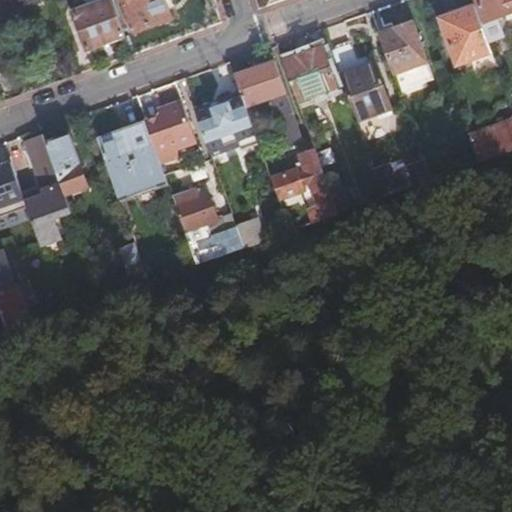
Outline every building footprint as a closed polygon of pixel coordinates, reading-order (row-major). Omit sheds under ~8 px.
[(0,0),(0,12),(35,0),(0,0)] [(93,0),(95,5),(89,8),(75,12),(89,49),(126,35),(113,0),(93,0)] [(124,0),(137,33),(171,20),(164,0),(124,0)] [(511,0),(479,0),(487,22),(505,16),(507,22),(511,20),(511,0)] [(407,4),(374,17),(396,76),(429,64),(407,4)] [(487,30),(478,7),(444,20),(461,64),(473,59),(479,74),(500,67),(494,52),(487,30)] [(354,46),(335,53),(360,121),(392,109),(376,66),(363,70),(354,46)] [(324,48),(285,64),(299,103),(339,88),(324,48)] [(279,116),(291,149),(306,143),(276,61),(236,76),(243,93),(248,108),(281,95),(287,114),(279,116)] [(213,103),(196,109),(215,161),(262,144),(248,108),(243,93),(228,98),(213,103)] [(184,99),(165,106),(157,108),(160,116),(146,121),(148,126),(159,156),(173,151),(199,142),(184,99)] [(511,120),(472,136),(482,161),(488,158),(511,149),(511,120)] [(159,156),(148,126),(102,143),(122,199),(168,182),(166,176),(159,156)] [(72,137),(50,144),(68,195),(90,187),(72,137)] [(50,144),(48,138),(30,144),(47,190),(27,197),(31,207),(44,246),(66,238),(59,217),(74,211),(68,195),(50,144)] [(312,209),(316,220),(339,211),(333,195),(317,152),(302,158),(308,174),(300,177),(298,169),(274,178),(284,205),(307,197),(305,191),(313,188),(320,207),(312,209)] [(377,168),(387,194),(434,178),(427,159),(396,170),(393,162),(377,168)] [(14,162),(0,167),(0,218),(31,207),(27,197),(14,162)] [(333,195),(339,211),(350,208),(360,204),(354,187),(333,195)] [(186,191),(190,201),(177,205),(197,262),(208,258),(204,248),(215,245),(209,230),(221,226),(209,194),(200,197),(196,188),(186,191)] [(245,244),(236,220),(233,211),(225,214),(231,231),(223,234),(229,250),(245,244)] [(258,213),(236,220),(245,244),(267,237),(258,213)] [(151,278),(138,243),(124,248),(137,283),(151,278)] [(0,252),(0,297),(11,328),(33,320),(7,250),(0,252)] [(71,268),(55,274),(62,295),(78,289),(71,268)] [(62,295),(67,308),(104,295),(99,281),(78,289),(62,295)]
